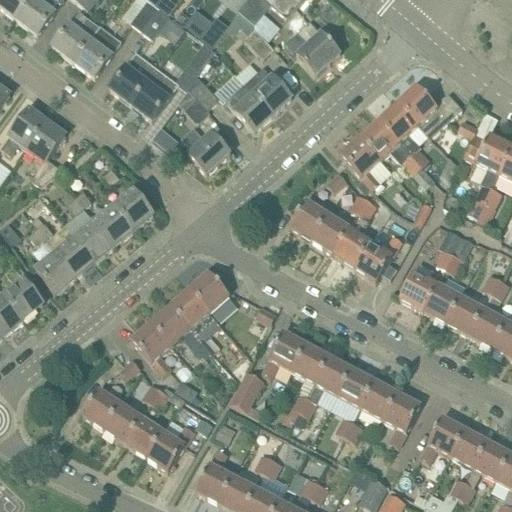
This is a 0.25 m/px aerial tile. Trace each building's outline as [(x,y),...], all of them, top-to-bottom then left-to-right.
[(0,0),(0,11),(17,24),(34,2),(31,0),(0,0)] [(54,0),(47,11),(34,2),(17,24),(38,40),(64,5),(58,0),(54,0)] [(99,0),(79,0),(76,6),(88,15),(99,0)] [(148,4),(157,11),(166,0),(146,0),(146,2),(148,4)] [(183,0),(166,0),(157,11),(159,13),(170,22),(175,26),(187,34),(192,27),(173,12),(183,0)] [(250,0),(238,15),(255,29),(264,18),(272,9),(287,22),(303,2),(300,0),(250,0)] [(157,11),(148,4),(134,23),(131,26),(142,35),(159,13),(157,11)] [(159,13),(142,35),(154,44),(170,22),(159,13)] [(52,51),(74,67),(91,44),(101,31),(88,22),(80,15),(52,51)] [(255,29),(238,15),(234,24),(248,39),(255,33),(255,29)] [(212,54),(228,32),(215,23),(199,44),(212,54)] [(310,26),(286,48),(316,80),(341,57),(322,37),(321,38),(310,26)] [(274,27),(263,41),(268,47),(280,32),(274,27)] [(91,44),(74,67),(95,83),(113,60),(112,59),(122,47),(101,31),(91,44)] [(275,54),(268,47),(263,41),(255,33),(248,39),(244,44),(263,64),(275,54)] [(213,55),(212,54),(204,49),(199,58),(201,59),(196,67),(203,72),(213,55)] [(131,109),(158,74),(137,58),(127,71),(110,94),(131,109)] [(245,90),(273,119),(292,102),(273,81),(272,82),(264,72),(245,90)] [(179,90),(158,74),(131,109),(152,126),(170,102),(179,90)] [(189,95),(196,103),(199,107),(207,115),(219,104),(197,81),(193,86),(196,89),(189,95)] [(273,119),(245,90),(227,106),(236,116),(235,116),(254,137),(273,119)] [(417,90),(398,108),(419,131),(418,132),(430,144),(463,114),(449,99),(436,111),(417,90)] [(0,113),(10,99),(0,91),(0,113)] [(210,118),(207,115),(199,107),(196,103),(183,114),(198,130),(210,118)] [(398,108),(379,125),(422,173),(423,172),(431,165),(420,153),(421,152),(409,140),(418,132),(419,131),(398,108)] [(20,149),(28,155),(48,127),(30,114),(1,153),(12,160),(20,149)] [(379,125),(360,142),(381,166),(392,156),(426,194),(435,185),(423,172),(422,173),(379,125)] [(66,140),(48,127),(28,155),(36,160),(28,173),(36,179),(32,185),(41,192),(62,174),(48,164),(66,140)] [(458,137),(473,144),(478,135),(463,127),(458,137)] [(161,131),(153,141),(171,155),(179,144),(161,131)] [(193,133),(182,144),(192,155),(188,159),(207,179),(231,158),(212,138),(204,145),(193,133)] [(478,135),(473,144),(464,163),(475,168),(476,168),(487,173),(480,189),(481,189),(467,219),(478,224),(493,194),(500,179),(499,179),(511,153),(511,150),(490,139),(489,140),(478,135)] [(370,176),(381,166),(360,142),(341,160),(363,184),(371,193),(373,195),(381,188),(370,176)] [(511,153),(499,179),(500,179),(511,185),(511,153)] [(120,183),(112,173),(104,180),(112,190),(120,183)] [(347,186),(340,178),(327,189),(334,197),(336,195),(347,186)] [(371,193),(363,184),(357,189),(365,198),(371,193)] [(134,194),(114,211),(133,235),(154,219),(134,194)] [(502,198),(493,194),(478,224),(477,226),(488,231),(497,214),(495,213),(502,198)] [(84,196),(75,203),(84,213),(92,207),(84,196)] [(349,213),(358,220),(367,205),(358,199),(349,213)] [(84,213),(75,203),(68,209),(76,220),(84,213)] [(290,232),(312,246),(329,219),(307,205),(290,232)] [(350,233),(333,259),(355,273),(372,246),(362,240),(371,226),(369,225),(377,212),(367,205),(358,220),(350,233)] [(414,227),(422,231),(432,212),(423,208),(414,227)] [(114,251),(133,235),(114,211),(95,226),(114,251)] [(329,219),(312,246),(333,259),(350,233),(329,219)] [(44,228),(38,221),(32,226),(38,233),(44,228)] [(95,226),(75,242),(95,266),(114,251),(95,226)] [(21,243),(8,228),(0,234),(0,236),(12,251),(21,243)] [(37,234),(45,245),(53,238),(45,228),(44,228),(38,233),(37,234)] [(37,252),(45,245),(37,234),(29,241),(37,252)] [(435,270),(446,275),(462,241),(451,236),(442,254),(443,255),(435,270)] [(385,255),(372,246),(355,273),(377,287),(403,246),(394,240),(393,241),(387,250),(385,255)] [(473,247),(462,241),(446,275),(456,281),(473,247)] [(75,242),(56,258),(75,282),(95,266),(75,242)] [(56,298),(75,282),(56,258),(36,274),(56,298)] [(14,273),(15,274),(21,282),(22,282),(26,278),(20,270),(14,273)] [(4,300),(23,324),(43,308),(22,282),(21,282),(15,274),(7,280),(15,291),(4,300)] [(400,304),(423,317),(438,288),(415,276),(400,304)] [(209,277),(189,294),(210,318),(230,301),(209,277)] [(492,299),(500,285),(489,279),(482,294),(492,299)] [(484,314),(469,341),(493,354),(508,326),(495,319),(510,290),(500,285),(492,299),(484,314)] [(438,288),(423,317),(446,329),(461,301),(438,288)] [(210,318),(189,294),(170,312),(212,360),(221,352),(210,339),(209,340),(198,328),(210,318)] [(23,324),(4,300),(0,302),(0,335),(4,340),(23,324)] [(469,341),(484,314),(474,308),(461,301),(446,329),(469,341)] [(170,312),(151,328),(171,351),(182,342),(204,368),(212,360),(170,312)] [(276,320),(261,312),(256,322),(269,329),(271,330),(276,320)] [(511,364),(511,328),(508,326),(493,354),(511,364)] [(160,361),(171,351),(151,328),(132,345),(163,381),(171,374),(160,361)] [(278,370),(292,377),(307,349),(284,337),(261,379),(270,384),(278,370)] [(330,361),(307,349),(292,377),(315,389),(330,361)] [(325,395),(338,402),(353,374),(330,361),(315,389),(308,403),(299,418),(310,424),(318,409),(317,409),(325,395)] [(140,373),(133,365),(120,376),(127,384),(140,373)] [(338,402),(361,414),(376,386),(353,374),(338,402)] [(247,379),(231,409),(247,418),(263,387),(247,379)] [(197,399),(198,396),(181,385),(174,396),(197,411),(203,403),(197,399)] [(399,398),(376,386),(361,414),(384,426),(399,398)] [(151,409),(160,395),(151,389),(142,404),(151,409)] [(82,421),(104,435),(121,408),(100,394),(82,421)] [(170,401),(160,395),(151,409),(161,416),(170,401)] [(289,413),(299,418),(308,403),(298,397),(289,413)] [(399,398),(384,426),(398,434),(390,448),(399,453),(422,410),(399,398)] [(104,435),(125,449),(142,422),(121,408),(104,435)] [(142,422),(125,449),(147,463),(164,437),(153,429),(161,416),(151,409),(143,422),(142,422)] [(345,443),(353,428),(343,422),(335,437),(338,439),(345,443)] [(451,462),(465,434),(443,422),(420,464),(429,469),(437,455),(451,462)] [(213,429),(204,423),(197,434),(207,440),(213,429)] [(363,433),(353,428),(345,443),(342,448),(340,452),(343,453),(348,456),(351,457),(363,433)] [(187,431),(186,431),(185,430),(181,437),(169,429),(165,437),(164,437),(147,463),(169,477),(195,436),(187,431)] [(235,435),(223,429),(217,441),(228,447),(235,435)] [(451,462),(462,468),(474,474),(488,446),(465,434),(451,462)] [(488,446),(474,474),(482,478),(496,486),(511,459),(488,446)] [(196,497),(219,509),(234,481),(220,474),(227,460),(218,455),(196,497)] [(254,474),(264,480),(272,464),(262,459),(254,474)] [(496,486),(511,494),(511,459),(496,486)] [(282,470),(272,464),(264,480),(275,485),(282,470)] [(288,493),(301,498),(308,483),(309,483),(310,483),(296,476),(288,493)] [(219,509),(224,511),(247,511),(257,493),(234,481),(219,509)] [(301,498),(311,503),(319,489),(321,485),(313,482),(312,485),(308,483),(301,498)] [(458,502),(466,488),(457,482),(448,497),(458,502)] [(363,511),(377,511),(388,492),(372,484),(358,509),(363,511)] [(474,492),(466,488),(458,502),(459,503),(468,508),(477,493),(474,492)] [(322,509),(329,494),(319,489),(311,503),(322,509)] [(247,511),(276,511),(280,506),(257,493),(247,511)] [(454,511),(459,503),(458,502),(448,497),(448,498),(444,506),(432,499),(429,504),(425,511),(454,511)] [(301,498),(293,511),(292,511),(280,506),(276,511),(306,511),(311,503),(301,498)] [(381,511),(404,511),(406,508),(389,498),(381,511)]
